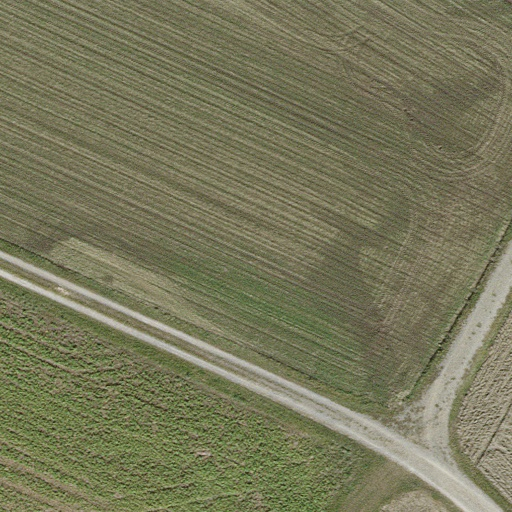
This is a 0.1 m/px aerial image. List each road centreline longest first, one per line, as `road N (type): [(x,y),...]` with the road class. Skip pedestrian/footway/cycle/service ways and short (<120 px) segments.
road 1 (track): [(472,511),(426,465),(0,268)]
road 2 (track): [(426,465),(458,365),(511,269)]
